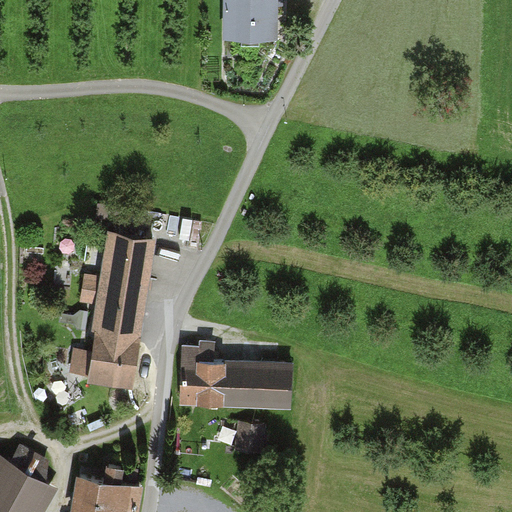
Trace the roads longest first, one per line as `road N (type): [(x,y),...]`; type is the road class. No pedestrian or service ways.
road 1 (track): [(61,511),(68,450),(39,427),(16,378),(0,186)]
road 2 (track): [(270,127),(162,88),(0,94)]
road 3 (track): [(270,127),(342,0)]
